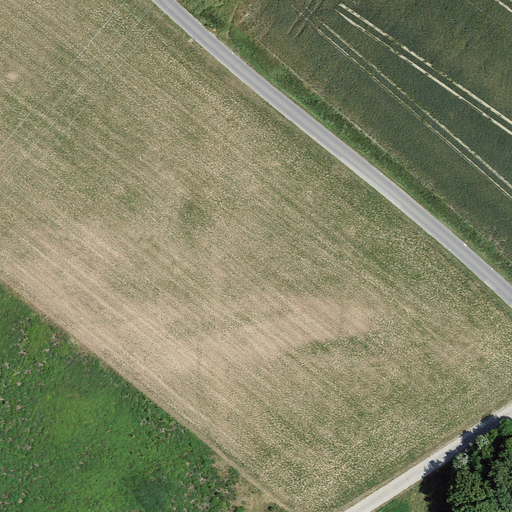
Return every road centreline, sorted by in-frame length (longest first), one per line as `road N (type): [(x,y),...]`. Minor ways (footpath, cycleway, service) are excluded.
road 1 (unclassified): [(511,306),(158,0)]
road 2 (track): [(511,412),(355,511)]
